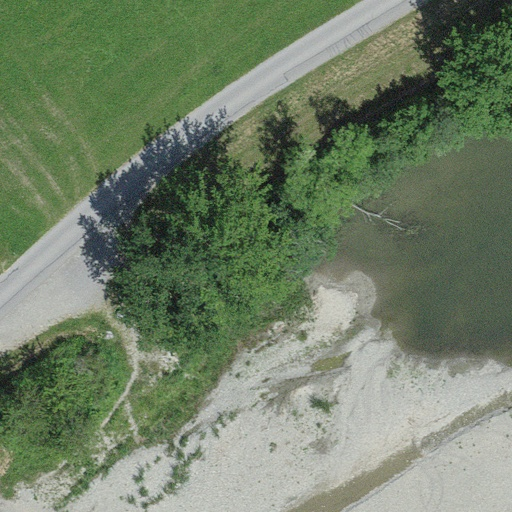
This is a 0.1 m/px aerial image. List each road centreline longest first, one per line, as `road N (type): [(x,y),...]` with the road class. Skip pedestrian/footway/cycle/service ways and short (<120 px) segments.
road 1 (unclassified): [(384,0),(203,116),(0,296)]
road 2 (track): [(0,496),(43,474),(129,381),(128,328),(70,234)]
